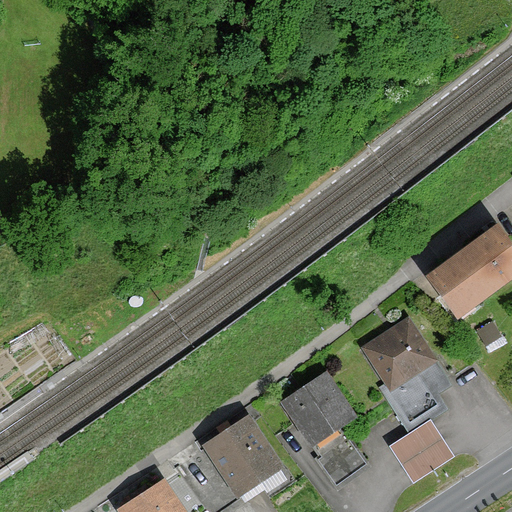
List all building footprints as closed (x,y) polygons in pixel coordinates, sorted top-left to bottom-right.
[(435,283),(465,323),(511,288),(511,240),(505,232),(435,283)] [(443,366),(414,322),(368,353),(389,386),(381,392),(412,440),(450,415),(439,399),(453,390),(439,368),(443,366)] [(371,410),(345,371),(285,410),(338,492),(370,471),(349,440),(369,427),(362,416),(371,410)] [(297,476),(257,422),(210,456),(250,511),(297,476)] [(133,511),(191,511),(175,486),(133,511)]
